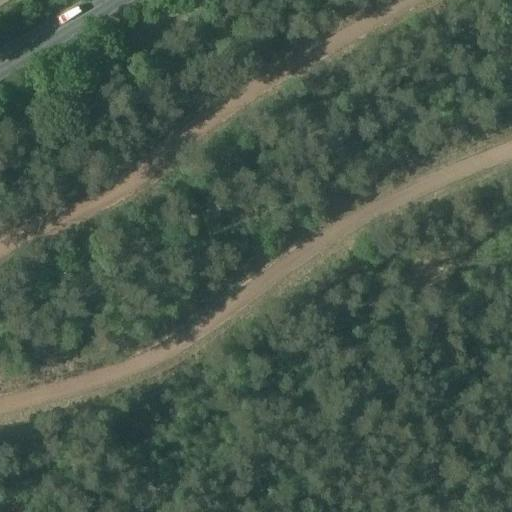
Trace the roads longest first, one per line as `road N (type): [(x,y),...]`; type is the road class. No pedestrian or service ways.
road 1 (track): [(0,407),(164,352),(352,220),(511,148)]
road 2 (track): [(410,0),(213,115),(108,197),(0,248)]
road 3 (secondary): [(0,65),(109,0)]
